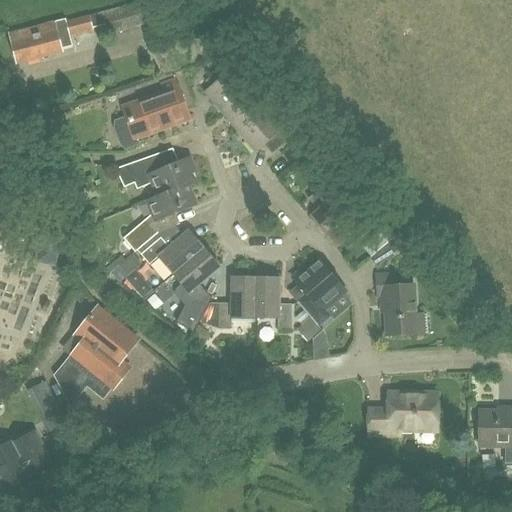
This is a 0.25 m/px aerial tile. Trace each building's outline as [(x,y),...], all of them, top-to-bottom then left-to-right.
[(89,15),(92,29),(104,25),(107,35),(139,26),(139,23),(144,22),(139,1),(89,15)] [(89,15),(66,21),(70,37),(93,31),(92,29),(89,15)] [(72,46),(70,37),(66,21),(65,19),(9,34),(17,64),(62,52),(61,49),(72,46)] [(204,92),(221,112),(248,90),(231,69),(204,92)] [(121,143),(124,147),(124,148),(137,144),(135,139),(189,119),(174,79),(160,85),(163,92),(123,107),(127,118),(115,122),(115,129),(121,143)] [(265,110),(248,90),(221,112),(238,132),(265,110)] [(255,152),(263,145),(271,155),(293,136),(285,126),(281,129),(265,110),(238,132),(255,152)] [(147,202),(199,180),(190,158),(160,170),(154,155),(116,169),(124,187),(135,183),(137,189),(153,183),(158,197),(147,202)] [(325,156),(324,156),(314,165),(326,180),(337,171),(325,156)] [(134,252),(137,250),(158,232),(175,226),(174,226),(179,224),(175,213),(195,204),(188,185),(199,181),(199,180),(147,202),(152,214),(122,239),(134,252)] [(338,246),(341,243),(346,248),(361,236),(356,230),(361,227),(358,223),(367,215),(344,188),(340,191),(331,180),(309,198),(319,209),(312,215),(338,246)] [(158,232),(137,250),(141,255),(141,254),(149,264),(158,256),(173,274),(203,249),(188,230),(182,235),(175,226),(158,232)] [(31,237),(28,253),(36,254),(35,263),(54,266),(60,234),(41,230),(39,239),(31,237)] [(376,267),(403,245),(395,237),(369,259),(376,267)] [(219,267),(203,249),(173,274),(181,284),(175,289),(174,294),(187,310),(207,293),(199,284),(219,267)] [(125,260),(119,266),(127,276),(141,264),(133,254),(125,260)] [(114,261),(119,266),(125,260),(121,255),(114,261)] [(288,294),(296,302),(318,328),(330,317),(326,311),(348,293),(320,259),(307,270),(308,271),(305,274),(300,268),(289,277),(297,286),(288,294)] [(254,323),(254,318),(255,278),(250,278),(250,272),(234,272),(234,277),(231,277),(230,303),(209,303),(201,321),(217,328),(230,329),(231,322),(254,323)] [(407,334),(416,334),(416,336),(425,335),(423,313),(414,314),(413,286),(403,286),(402,273),(376,275),(377,298),(380,297),(381,302),(385,302),(387,335),(395,335),(397,337),(406,336),(407,334)] [(279,278),(255,278),(254,318),(278,318),(278,330),(290,330),(291,305),(278,305),(279,278)] [(82,342),(72,355),(109,385),(125,366),(120,362),(138,340),(97,307),(75,335),(82,342)] [(45,382),(29,390),(49,432),(66,424),(45,382)] [(389,410),(369,410),(369,436),(399,436),(399,430),(436,431),(436,395),(389,394),(389,410)] [(511,408),(476,409),(476,452),(504,453),(504,467),(511,467),(511,408)] [(0,481),(5,491),(33,476),(52,465),(33,431),(14,442),(14,441),(0,448),(0,481)] [(137,488),(129,502),(140,509),(148,494),(137,488)]
